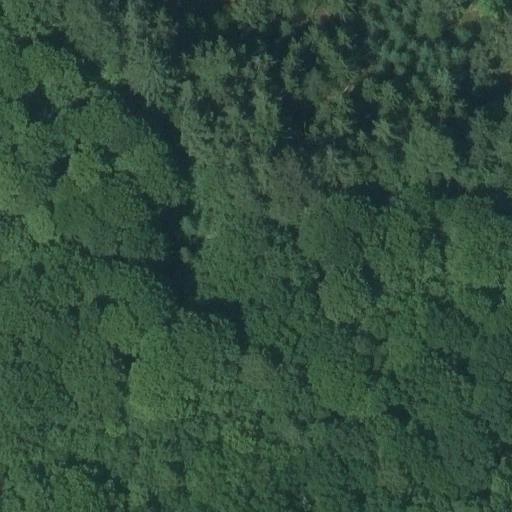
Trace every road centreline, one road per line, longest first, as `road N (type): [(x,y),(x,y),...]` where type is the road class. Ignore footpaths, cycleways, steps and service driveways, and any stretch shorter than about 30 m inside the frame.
road 1 (track): [(10,0),(378,435)]
road 2 (track): [(511,475),(447,448),(316,434),(178,446),(0,497)]
